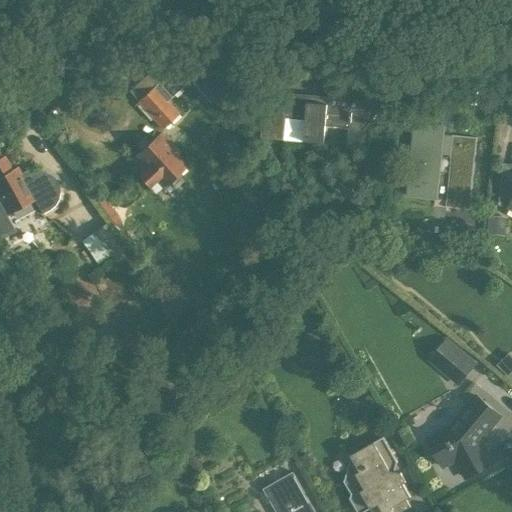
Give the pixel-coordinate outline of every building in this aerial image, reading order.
[(200,76),(191,83),(198,90),(206,83),(200,76)] [(180,114),(156,87),(139,102),(163,130),(180,114)] [(359,137),(387,101),(300,94),(288,93),(286,117),(305,119),(304,141),(325,143),(326,126),(348,128),(359,137)] [(440,134),(441,126),(417,123),(410,197),(434,199),(439,153),(451,154),(452,135),(440,134)] [(284,140),(285,126),(261,124),(260,138),(284,140)] [(146,141),(139,147),(142,150),(131,160),(142,172),(137,177),(147,188),(155,181),(162,189),(185,168),(175,157),(178,154),(160,135),(149,145),(146,141)] [(0,234),(12,227),(5,214),(7,213),(33,199),(41,213),(46,211),(51,207),(53,205),(56,202),(58,198),(58,194),(59,189),(58,184),(55,180),(53,177),(50,174),(46,172),(42,171),(38,171),(33,171),(28,173),(21,177),(16,167),(9,171),(2,157),(0,158),(0,234)] [(511,211),(511,163),(503,163),(499,205),(508,206),(507,208),(511,211)] [(503,217),(489,216),(488,229),(502,231),(503,217)] [(81,238),(95,262),(112,252),(99,228),(81,238)] [(380,274),(387,259),(365,255),(363,259),(380,274)] [(427,360),(458,386),(478,363),(447,337),(427,360)] [(511,353),(508,350),(496,364),(511,377),(511,375),(511,353)] [(479,442),(501,416),(478,398),(452,429),(428,443),(442,466),(457,458),(468,479),(492,465),(479,442)] [(394,470),(397,465),(398,464),(384,438),(351,457),(344,482),(352,496),(349,498),(357,511),(364,511),(370,509),(372,511),(415,511),(408,499),(411,497),(404,484),(407,482),(401,472),(394,470)] [(314,511),(298,483),(292,472),(262,489),(268,500),(274,511),(314,511)]
